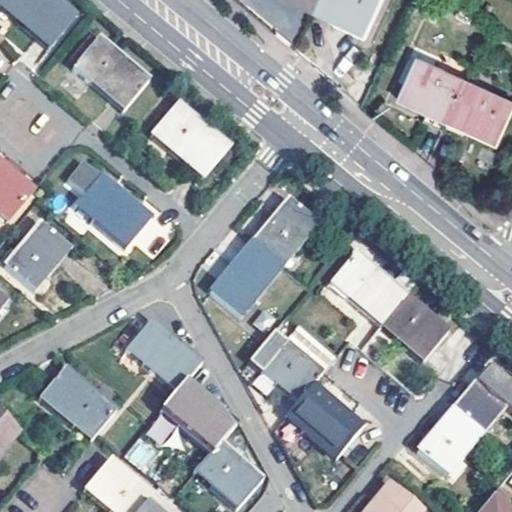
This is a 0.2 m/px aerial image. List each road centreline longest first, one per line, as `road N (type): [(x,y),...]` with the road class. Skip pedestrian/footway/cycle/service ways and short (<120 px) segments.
road 1 (residential): [(300,511),(170,278)]
road 2 (secondary): [(301,125),(488,280)]
road 3 (residential): [(170,278),(301,125)]
road 4 (secondary): [(301,125),(151,0)]
road 5 (residential): [(0,370),(170,278)]
